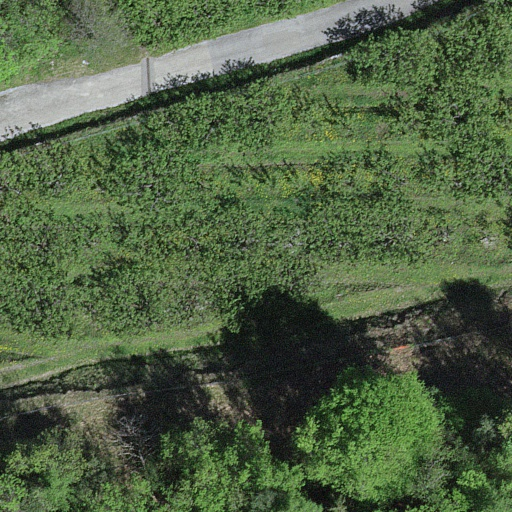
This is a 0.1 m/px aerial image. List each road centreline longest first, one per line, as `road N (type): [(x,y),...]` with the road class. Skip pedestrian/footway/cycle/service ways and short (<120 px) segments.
road 1 (track): [(0,387),(71,361),(511,277)]
road 2 (unclassified): [(0,120),(396,0)]
